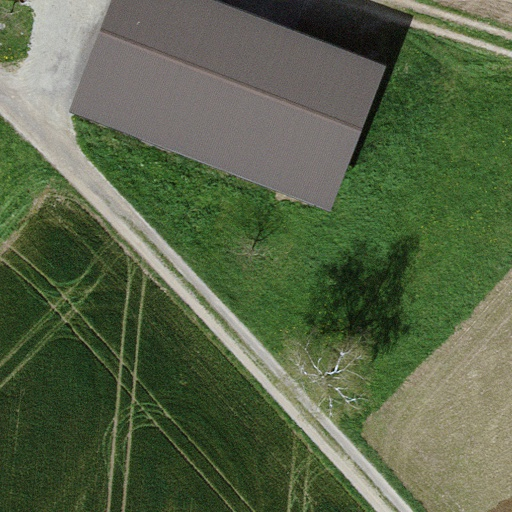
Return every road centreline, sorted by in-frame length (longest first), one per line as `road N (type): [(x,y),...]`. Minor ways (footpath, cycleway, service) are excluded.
road 1 (track): [(389,511),(0,98)]
road 2 (track): [(511,55),(350,0)]
